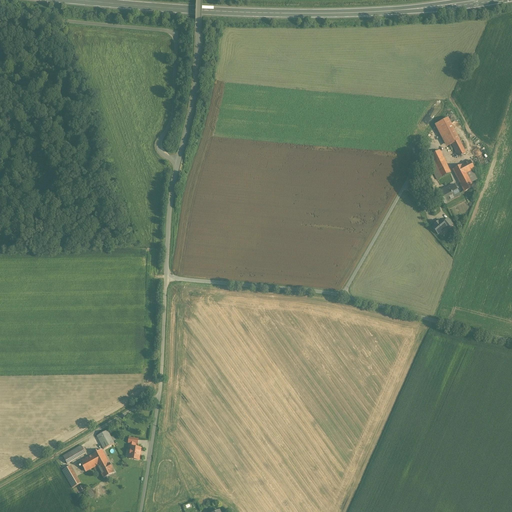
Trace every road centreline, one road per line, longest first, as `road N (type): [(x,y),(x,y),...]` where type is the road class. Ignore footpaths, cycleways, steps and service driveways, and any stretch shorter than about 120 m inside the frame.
road 1 (primary): [(487,0),(334,13),(74,0)]
road 2 (unclassified): [(168,274),(343,292),(511,337)]
road 3 (unclassified): [(0,15),(172,32),(173,111),(159,149),(178,159)]
road 4 (unclassified): [(168,274),(163,372),(141,511)]
road 5 (track): [(159,394),(0,487)]
road 6 (unclassified): [(199,0),(196,74),(178,159)]
